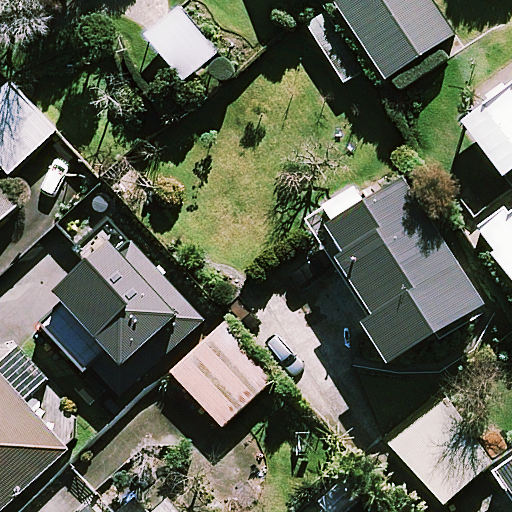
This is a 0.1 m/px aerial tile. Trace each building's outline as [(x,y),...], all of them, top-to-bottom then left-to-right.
[(464,39),(437,0),(348,0),(344,3),(397,83),(464,39)] [(188,10),(154,38),(196,89),(230,61),(188,10)] [(66,137),(18,86),(0,102),(0,158),(20,179),(66,137)] [(511,97),(472,127),(511,180),(511,220),(490,236),(511,265),(511,97)] [(0,238),(30,211),(0,178),(0,238)] [(408,365),(495,308),(414,183),(326,240),(408,365)] [(275,379),(225,325),(174,372),(223,426),(275,379)] [(0,511),(15,511),(80,453),(1,368),(0,368),(0,511)] [(447,405),(399,448),(455,510),(503,467),(447,405)]
